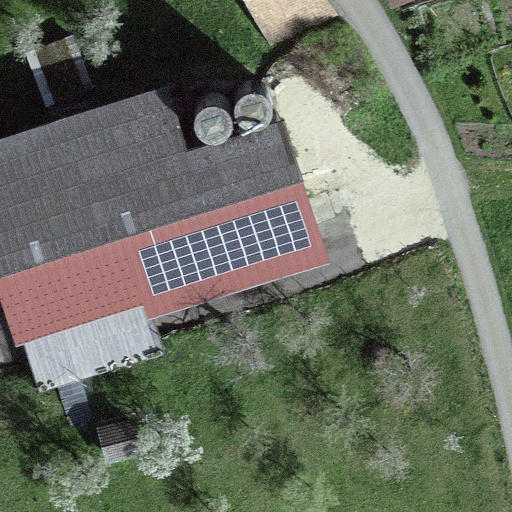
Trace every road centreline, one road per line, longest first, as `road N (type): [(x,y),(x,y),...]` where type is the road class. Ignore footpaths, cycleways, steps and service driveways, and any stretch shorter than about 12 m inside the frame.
road 1 (residential): [(359,0),(422,116),(455,202)]
road 2 (unclassified): [(455,202),(511,391)]
